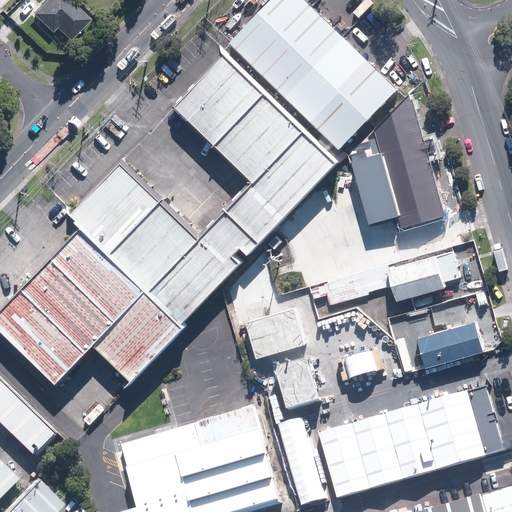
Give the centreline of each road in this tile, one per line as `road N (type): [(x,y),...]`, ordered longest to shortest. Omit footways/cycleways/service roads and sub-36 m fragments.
road 1 (secondary): [(58,117),(171,0)]
road 2 (tertiary): [(511,218),(473,80)]
